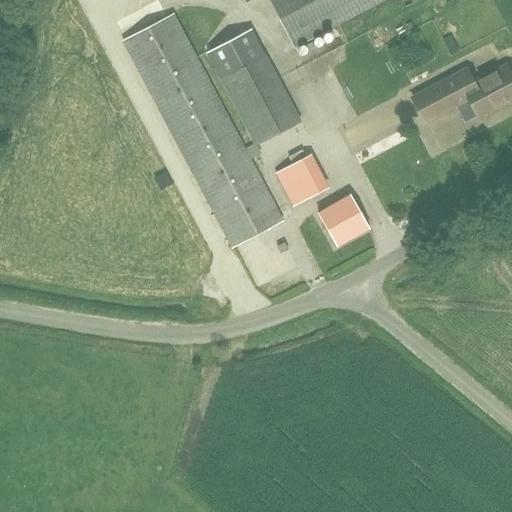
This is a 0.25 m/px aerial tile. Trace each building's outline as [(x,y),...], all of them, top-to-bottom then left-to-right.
[(245,0),(248,6),(259,0),(270,0),(296,49),(388,0),(245,0)] [(234,248),(283,222),(174,16),(125,42),(234,248)] [(208,54),(222,81),(257,147),(301,123),(252,30),(208,54)] [(426,126),(457,109),(470,103),(480,122),(498,112),(497,110),(511,101),(511,77),(507,68),(474,85),(467,72),(413,101),(426,126)] [(274,179),(291,210),(326,191),(309,160),(274,179)] [(340,248),(371,230),(350,194),(319,212),(340,248)] [(221,284),(275,257),(267,241),(213,268),(221,284)]
